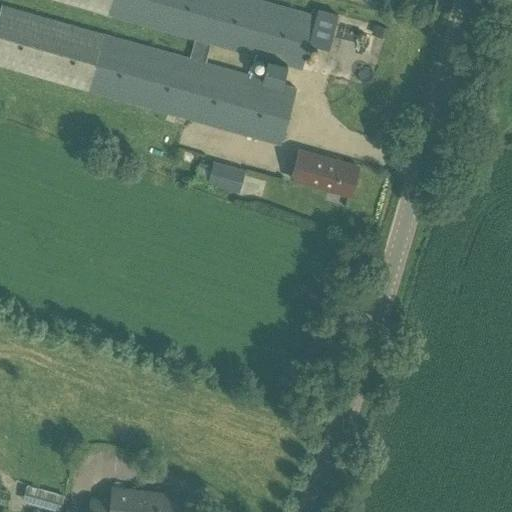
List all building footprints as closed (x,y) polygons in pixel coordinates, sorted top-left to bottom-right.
[(56,0),(108,14),(195,39),(189,58),(104,34),(1,5),(0,8),(0,65),(88,91),(167,113),(186,118),(279,144),(295,89),(281,84),(286,65),(300,69),(304,56),(310,36),(330,41),(339,8),(319,3),(315,16),(258,0),(56,0)] [(299,150),(291,179),(349,195),(357,166),(299,150)] [(203,161),(198,177),(207,179),(212,164),(203,161)] [(207,179),(206,184),(238,192),(244,170),(212,161),(212,164),(207,179)] [(29,485),(25,500),(62,509),(65,494),(29,485)] [(91,499),(89,511),(175,511),(177,495),(113,487),(112,501),(91,499)] [(0,491),(0,502),(9,505),(12,494),(0,491)]
